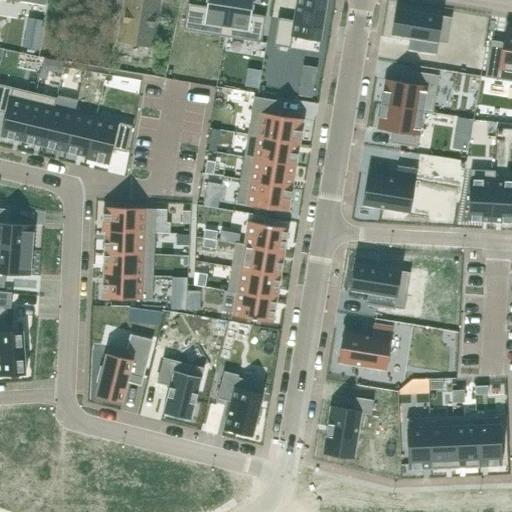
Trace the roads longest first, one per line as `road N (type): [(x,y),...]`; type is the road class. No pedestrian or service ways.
road 1 (residential): [(0,169),(68,190),(65,395)]
road 2 (residential): [(285,477),(325,233)]
road 3 (residential): [(65,395),(68,413),(91,426),(285,477)]
road 4 (residential): [(325,233),(363,0)]
road 5 (residential): [(325,233),(511,243)]
road 6 (residential): [(511,493),(331,486)]
